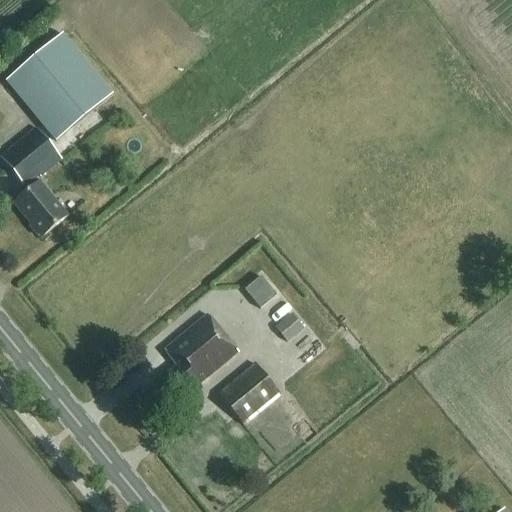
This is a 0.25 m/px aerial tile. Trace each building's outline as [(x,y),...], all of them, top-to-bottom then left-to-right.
[(113,96),(62,35),(5,83),(56,144),(113,96)] [(39,177),(59,160),(60,160),(34,129),(0,157),(0,160),(27,192),(13,205),(31,226),(29,227),(37,236),(38,235),(41,238),(67,217),(36,179),(39,177)] [(260,278),(244,292),(260,311),(276,297),(260,278)] [(274,328),(286,342),(304,326),(292,313),(274,328)] [(164,396),(169,395),(176,403),(237,354),(207,317),(163,352),(176,370),(159,383),(161,385),(159,390),(164,396)] [(241,430),(255,417),(261,423),(272,413),(267,407),(277,399),(251,369),(215,399),(241,430)]
